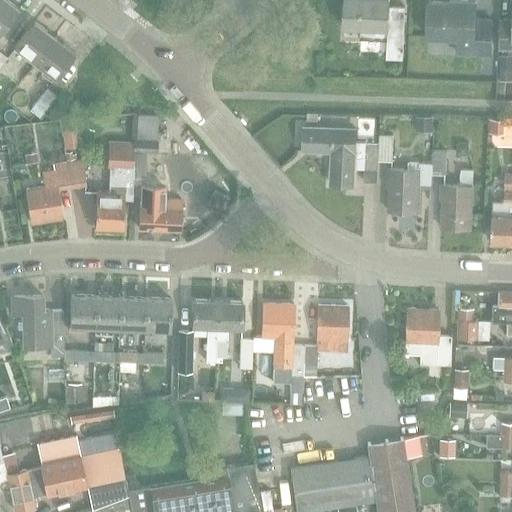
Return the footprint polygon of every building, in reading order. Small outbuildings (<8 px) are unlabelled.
[(0,0),(0,28),(17,7),(6,0),(0,0)] [(386,58),(402,59),(405,7),(389,6),(388,0),(345,0),(344,26),(360,27),(360,38),(387,39),(386,58)] [(491,19),(476,19),(477,0),(473,0),(449,0),(450,1),(429,0),(427,35),(458,36),(457,52),(490,53),(491,19)] [(511,19),(501,19),(500,47),(511,47),(511,19)] [(35,62),(55,36),(34,20),(14,46),(35,62)] [(55,36),(35,62),(55,78),(75,52),(55,36)] [(30,110),(39,117),(56,95),(47,87),(30,110)] [(493,119),(492,132),(511,132),(511,116),(504,117),(504,120),(493,119)] [(363,180),(376,181),(378,142),(354,141),(354,128),(303,126),(302,148),(332,149),(330,183),(352,184),(353,167),(363,168),(363,180)] [(378,142),(377,159),(392,160),(393,135),(378,134),(378,142)] [(134,147),(132,176),(145,177),(146,151),(156,152),(157,140),(146,139),(135,139),(134,147)] [(132,192),(134,147),(109,146),(108,165),(110,165),(109,192),(96,191),(94,226),(123,227),(124,198),(131,199),(132,192)] [(431,162),(431,173),(445,173),(446,149),(432,148),(431,162)] [(25,189),(31,223),(62,218),(58,189),(85,186),(81,160),(52,165),(53,171),(42,172),(44,186),(25,189)] [(430,184),(431,173),(431,162),(407,161),(407,169),(386,168),(386,181),(388,181),(387,209),(417,210),(418,183),(430,184)] [(470,227),(471,184),(471,168),(460,168),(459,184),(440,183),(439,197),(441,197),(440,226),(470,227)] [(511,240),(511,171),(505,172),(505,188),(504,202),(492,201),(490,240),(511,240)] [(139,205),(138,228),(179,229),(180,198),(164,198),(164,186),(141,185),(140,205),(139,205)] [(489,319),(511,319),(511,290),(496,290),(496,305),(490,305),(489,319)] [(49,308),(42,308),(41,294),(12,295),(12,312),(22,312),(23,344),(50,343),(50,355),(63,355),(62,308),(49,308)] [(95,325),(96,295),(71,294),(70,324),(95,325)] [(120,326),(121,295),(96,295),(95,325),(120,326)] [(144,327),(145,296),(121,295),(120,326),(144,327)] [(145,296),(144,327),(170,328),(171,297),(145,296)] [(216,359),(218,299),(194,298),(193,325),(207,325),(206,359),(216,359)] [(218,299),(216,359),(222,359),(222,354),(226,355),(227,326),(241,327),(242,300),(218,299)] [(262,300),(261,336),(274,336),(272,381),(289,382),(289,392),(302,392),(303,374),(303,363),(304,343),(292,343),(293,301),(262,300)] [(303,363),(303,374),(315,374),(315,363),(316,350),(346,351),(346,339),(347,305),(317,304),(315,343),(304,343),(303,363)] [(456,318),(470,318),(470,307),(456,306),(456,318)] [(419,362),(449,363),(450,334),(437,334),(438,308),(406,307),(404,352),(419,353),(419,362)] [(470,320),(470,318),(456,318),(456,319),(457,319),(456,337),(475,337),(476,320),(470,320)] [(511,319),(489,319),(489,320),(504,321),(504,333),(511,333),(511,319)] [(178,359),(192,359),(193,329),(179,329),(178,359)] [(240,364),(251,365),(252,337),(240,336),(240,364)] [(94,360),(94,350),(64,348),(63,359),(94,360)] [(119,361),(119,351),(94,350),(94,360),(119,361)] [(143,362),(143,352),(119,351),(119,361),(143,362)] [(143,352),(143,362),(162,363),(162,352),(143,352)] [(511,368),(511,356),(503,356),(502,369),(511,368)] [(452,387),(467,387),(467,369),(453,368),(452,387)] [(511,368),(502,369),(502,380),(511,380),(511,368)] [(500,433),(511,433),(511,421),(500,421),(500,433)] [(454,422),(454,432),(488,432),(488,422),(454,422)] [(511,433),(500,433),(499,445),(511,445),(511,433)] [(128,493),(127,487),(126,487),(119,445),(79,453),(75,434),(36,442),(40,461),(39,461),(39,465),(6,472),(10,488),(9,488),(14,509),(34,505),(33,497),(34,496),(34,494),(45,492),(45,493),(86,483),(92,505),(128,493)] [(413,511),(405,455),(421,452),(418,434),(366,441),(368,454),(289,466),(296,511),(375,499),(376,511),(413,511)] [(10,488),(6,472),(0,442),(0,479),(7,478),(9,488),(10,488)] [(261,511),(260,504),(253,461),(201,469),(202,475),(150,484),(150,483),(127,487),(128,493),(130,511),(261,511)] [(511,482),(511,469),(498,469),(498,482),(511,482)] [(511,482),(498,482),(497,494),(511,494),(511,482)] [(130,511),(128,493),(92,505),(92,507),(79,511),(130,511)]
